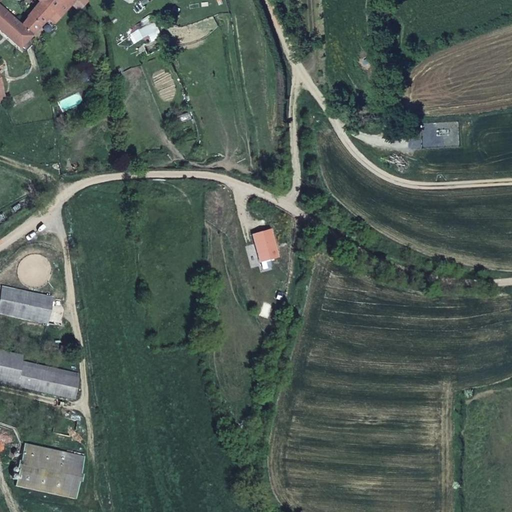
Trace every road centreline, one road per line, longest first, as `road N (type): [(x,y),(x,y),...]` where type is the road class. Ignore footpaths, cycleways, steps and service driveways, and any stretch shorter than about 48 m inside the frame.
road 1 (track): [(511,284),(487,288),(406,275),(340,242),(291,204),(211,176),(79,179),(0,238)]
road 2 (track): [(511,182),(419,184),(383,176),(335,130),(303,72)]
